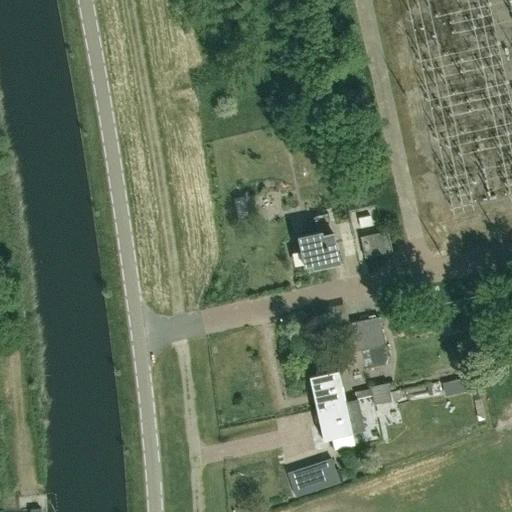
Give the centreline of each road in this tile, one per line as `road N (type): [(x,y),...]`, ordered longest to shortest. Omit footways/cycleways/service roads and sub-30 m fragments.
road 1 (track): [(128,0),(182,326),(199,511)]
road 2 (unclassified): [(154,511),(124,249),(83,0)]
